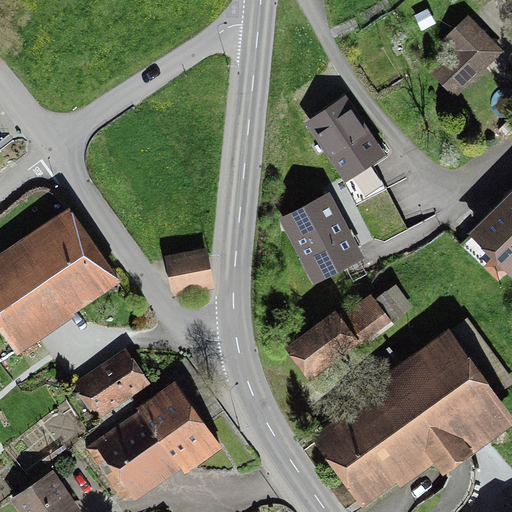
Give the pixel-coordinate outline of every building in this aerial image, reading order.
[(436,23),(429,7),(413,14),(421,30),(436,23)] [(430,72),(456,97),(501,51),(464,15),(440,40),(451,50),(430,72)] [(345,92),(304,120),(345,179),(351,175),(365,194),(385,180),(372,161),(386,151),(345,92)] [(285,218),(315,275),(359,252),(329,195),(285,218)] [(0,250),(0,327),(17,353),(76,313),(75,310),(121,279),(70,204),(0,250)] [(511,204),(486,232),(511,256),(511,204)] [(165,257),(172,294),(213,286),(206,249),(165,257)] [(333,316),(292,346),(311,371),(333,355),(330,351),(346,340),(350,346),(386,320),(369,297),(337,321),(333,316)] [(369,407),(325,439),(363,490),(428,443),(444,464),(504,420),(441,334),(359,393),(369,407)] [(150,382),(125,346),(73,383),(98,419),(150,382)] [(185,472),(223,445),(174,377),(136,405),(139,408),(86,446),(124,499),(132,494),(136,499),(181,467),(185,472)] [(21,511),(83,511),(53,468),(10,496),(21,511)]
